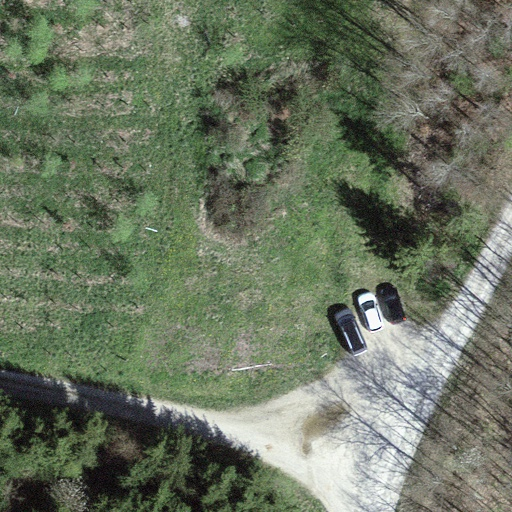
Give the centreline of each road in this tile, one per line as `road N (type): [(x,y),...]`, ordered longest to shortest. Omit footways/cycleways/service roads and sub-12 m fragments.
road 1 (track): [(387,446),(0,382)]
road 2 (track): [(511,232),(387,446)]
